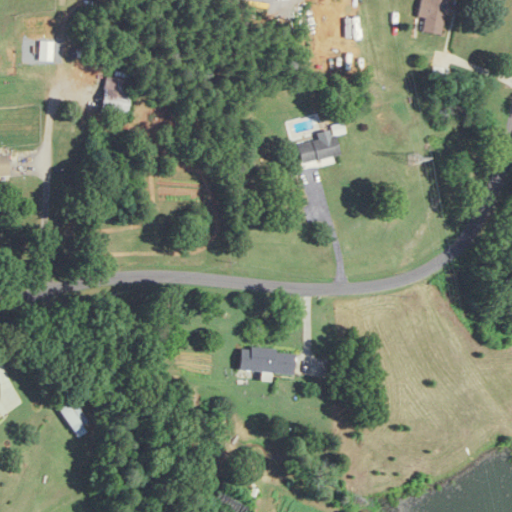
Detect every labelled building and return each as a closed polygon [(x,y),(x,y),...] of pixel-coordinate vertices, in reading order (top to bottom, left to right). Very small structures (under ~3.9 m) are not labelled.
[(445,0),(427,0),(422,33),(440,35),(445,0)] [(47,52),(47,37),(21,36),(21,51),(47,52)] [(431,80),(445,82),(446,69),(432,68),(431,80)] [(101,115),(125,117),(129,80),(104,77),(101,115)] [(315,134),(316,140),(297,144),(301,164),(338,156),(333,130),(315,134)] [(240,348),(238,375),(259,377),(259,381),(270,382),(270,374),(293,375),(294,352),(240,348)] [(86,432),(81,426),(87,421),(72,400),(58,411),(78,438),(86,432)] [(228,511),(250,511),(251,511),(220,493),(214,504),(228,511)]
